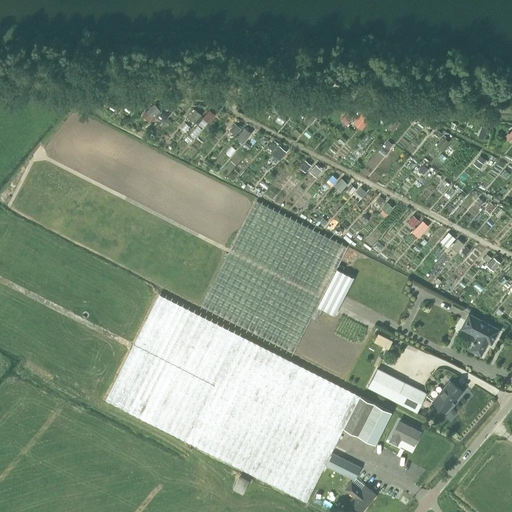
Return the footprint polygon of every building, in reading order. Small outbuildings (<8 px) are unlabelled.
[(161,110),(155,103),(141,116),(147,122),(161,110)] [(201,113),(196,108),(187,118),(193,123),(201,113)] [(216,114),(209,109),(202,117),(209,123),(216,114)] [(317,114),(311,110),(303,120),(309,125),(317,114)] [(352,116),(347,111),(339,121),(344,126),(352,116)] [(370,120),(361,113),(353,123),(361,130),(370,120)] [(400,121),(394,116),(386,126),(392,131),(400,121)] [(241,127),(236,122),(227,133),(233,137),(241,127)] [(252,133),(245,127),(235,139),(242,144),(252,133)] [(452,134),(446,129),(438,140),(443,144),(452,134)] [(311,165),(306,160),(300,167),(305,172),(311,165)] [(322,169),(316,164),(310,172),(316,177),(322,169)] [(349,181),(343,177),(335,187),(340,192),(349,181)] [(357,188),(352,184),(347,190),(351,194),(357,188)] [(354,276),(336,267),(347,246),(255,199),(201,304),(293,351),(311,316),(316,319),(322,307),(335,314),(354,276)] [(394,207),(387,201),(381,208),(388,214),(394,207)] [(420,219),(414,214),(407,223),(413,227),(420,219)] [(423,220),(412,231),(418,237),(429,225),(423,220)] [(500,262),(495,257),(487,266),(493,270),(500,262)] [(360,394),(160,293),(106,400),(307,500),(323,467),(325,468),(333,452),(332,451),(344,427),(360,394)] [(482,350),(483,349),(488,341),(491,343),(493,340),(492,339),(494,335),(495,336),(499,329),(468,313),(461,327),(462,327),(463,324),(474,329),(472,333),(477,335),(474,341),(473,340),(472,342),(473,343),(472,345),(472,346),(473,348),(473,349),(474,350),(475,351),(477,352),(478,352),(480,352),(481,351),(482,350)] [(377,367),(368,386),(417,411),(426,392),(377,367)] [(462,390),(450,381),(433,402),(445,411),(462,390)] [(360,394),(344,427),(359,435),(375,402),(360,394)] [(375,402),(359,435),(375,443),(391,410),(375,402)] [(333,452),(327,465),(355,478),(361,466),(333,452)] [(351,480),(345,487),(355,496),(351,501),(362,510),(376,493),(365,484),(361,489),(351,480)]
